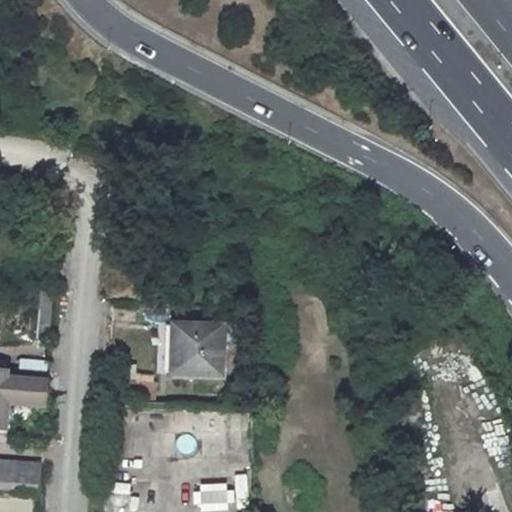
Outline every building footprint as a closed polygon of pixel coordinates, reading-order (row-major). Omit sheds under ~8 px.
[(42,319),(50,319),(51,294),(46,294),(42,319)] [(222,376),(223,326),(172,325),(171,375),(222,376)] [(21,361),(20,372),(46,374),(47,363),(21,361)] [(43,407),(46,374),(20,372),(5,371),(4,373),(0,372),(0,429),(4,429),(6,403),(43,407)] [(106,381),(104,399),(157,403),(156,384),(106,381)] [(0,490),(37,493),(39,467),(0,463),(0,490)] [(197,485),(199,509),(229,507),(228,483),(197,485)]
